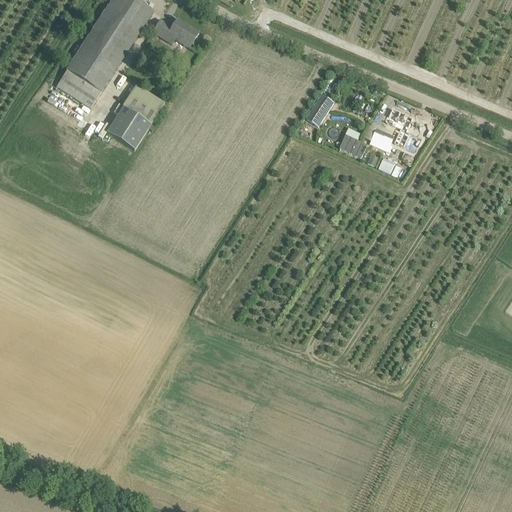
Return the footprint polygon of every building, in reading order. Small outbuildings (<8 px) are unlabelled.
[(90,110),(148,21),(153,13),(133,0),(113,0),(56,88),(90,110)] [(189,50),(193,43),(199,34),(189,28),(188,30),(177,22),(172,29),(160,22),(153,34),(172,46),(174,41),(189,50)] [(123,108),(106,134),(134,152),(151,126),(152,126),(164,105),(136,86),(122,108),(123,108)] [(334,104),(323,97),(307,121),(318,129),(334,104)] [(386,117),(384,122),(386,123),(385,125),(400,131),(393,145),(403,149),(402,150),(414,156),(422,139),(410,134),(409,135),(407,133),(413,119),(406,116),(406,115),(399,112),(399,113),(392,110),(388,117),(386,117)] [(346,137),(340,150),(361,160),(368,147),(358,142),(346,137)] [(379,170),(392,176),(397,164),(384,158),(379,170)]
